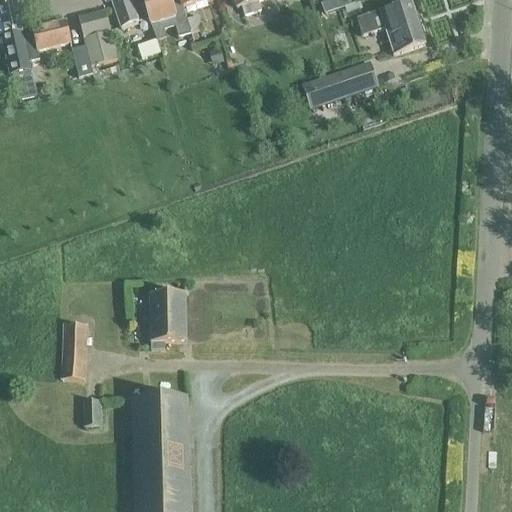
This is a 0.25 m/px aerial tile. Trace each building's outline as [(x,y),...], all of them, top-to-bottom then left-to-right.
[(137,24),(148,21),(141,0),(124,0),(113,3),(121,28),(136,23),(137,24)] [(184,11),(180,0),(171,0),(169,1),(169,0),(141,0),(148,21),(150,27),(156,38),(158,43),(167,41),(164,33),(176,30),(179,40),(191,37),(192,36),(188,23),(184,11)] [(207,0),(180,0),(184,11),(209,3),(207,0)] [(233,0),(237,11),(241,10),(244,19),(261,13),(259,5),(270,1),(269,0),(233,0)] [(335,0),(340,11),(363,4),(361,0),(335,0)] [(385,31),(391,51),(394,58),(424,48),(410,4),(357,22),(362,39),(385,31)] [(0,8),(0,17),(4,38),(23,34),(17,5),(0,8)] [(105,15),(79,21),(78,21),(85,51),(88,59),(92,79),(93,78),(91,69),(117,63),(105,15)] [(188,23),(192,36),(202,33),(198,19),(188,23)] [(32,36),(24,38),(30,64),(40,62),(38,53),(71,46),(66,25),(32,34),(32,36)] [(23,34),(4,38),(1,38),(8,69),(11,68),(13,77),(21,75),(23,87),(34,85),(29,64),(30,64),(24,38),(23,34)] [(162,55),(158,43),(139,50),(142,61),(162,55)] [(79,82),(92,79),(88,59),(85,51),(71,54),(79,82)] [(220,51),(209,54),(212,68),(223,65),(220,51)] [(340,76),(348,100),(377,90),(369,66),(340,76)] [(165,346),(186,345),(185,297),(150,298),(151,353),(165,353),(165,346)] [(61,383),(84,384),(87,329),(64,328),(61,383)] [(130,403),(133,511),(190,511),(187,402),(130,403)] [(83,405),(84,431),(100,430),(99,404),(83,405)]
